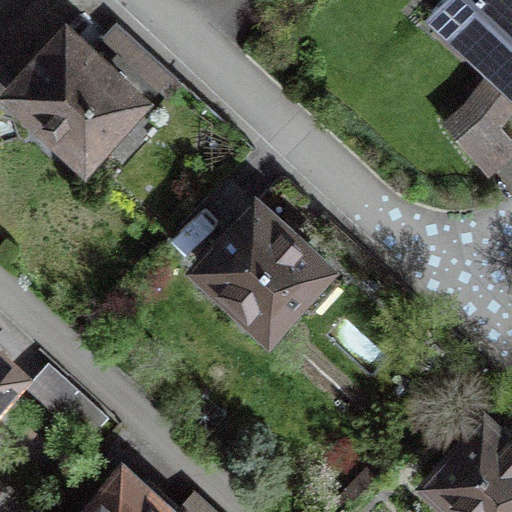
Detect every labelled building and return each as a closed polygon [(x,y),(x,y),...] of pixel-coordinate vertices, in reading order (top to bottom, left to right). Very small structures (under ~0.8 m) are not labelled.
[(511,0),(433,0),(407,28),(511,124),(511,0)] [(150,120),(55,30),(0,86),(0,117),(79,193),(150,120)] [(332,289),(242,198),(162,277),(253,368),(332,289)] [(0,387),(15,369),(0,356),(0,387)] [(55,359),(33,382),(87,436),(109,414),(55,359)] [(511,511),(511,450),(468,408),(384,494),(403,511),(511,511)] [(150,511),(106,472),(69,511),(150,511)]
